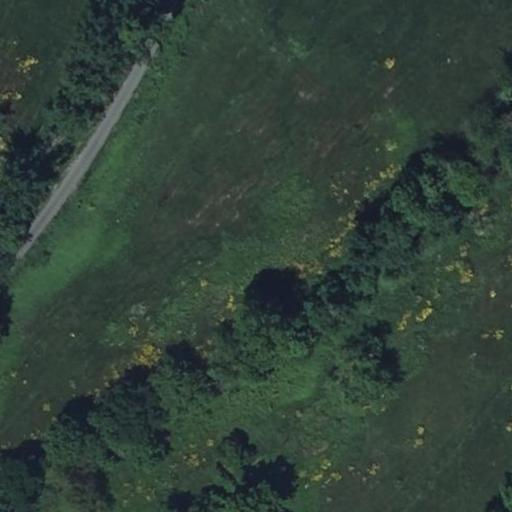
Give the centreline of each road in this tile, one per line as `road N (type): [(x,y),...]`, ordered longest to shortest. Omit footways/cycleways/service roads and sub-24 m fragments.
road 1 (track): [(511,133),(249,354),(0,510)]
road 2 (residential): [(0,278),(62,198),(169,0)]
